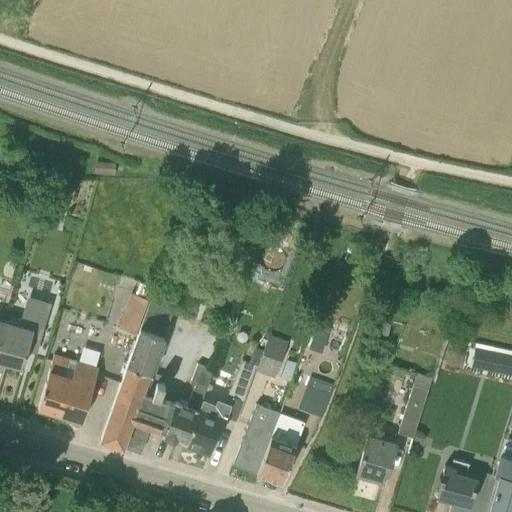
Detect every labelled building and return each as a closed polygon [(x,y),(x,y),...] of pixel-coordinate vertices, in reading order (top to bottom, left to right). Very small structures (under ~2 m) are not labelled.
[(94,173),(114,174),(115,163),(95,161),(94,173)] [(282,233),(287,218),(274,214),(269,228),(282,233)] [(148,298),(131,292),(117,326),(133,333),(148,298)] [(29,342),(39,345),(51,302),(27,295),(19,323),(5,319),(0,337),(0,359),(22,366),(29,342)] [(139,326),(100,437),(140,451),(150,425),(163,429),(163,431),(173,404),(158,399),(164,383),(156,381),(151,393),(144,391),(164,335),(174,307),(150,298),(140,327),(139,326)] [(269,333),(264,347),(255,370),(274,377),(288,340),(269,333)] [(200,396),(185,440),(209,450),(215,435),(220,436),(227,417),(236,420),(255,370),(264,347),(254,343),(247,361),(241,359),(224,400),(216,397),(214,402),(202,397),(200,396)] [(511,349),(476,343),(472,364),(511,370),(511,349)] [(37,407),(81,420),(98,366),(53,353),(37,407)] [(286,360),(280,377),(289,381),(296,363),(286,360)] [(193,384),(190,392),(200,396),(202,397),(212,369),(197,363),(190,382),(193,384)] [(431,377),(416,372),(396,432),(411,437),(431,377)] [(322,409),(328,383),(313,380),(307,405),(322,409)] [(200,396),(190,392),(185,406),(174,402),(173,404),(163,431),(165,432),(164,436),(174,440),(176,436),(178,437),(178,438),(185,440),(200,396)] [(255,403),(232,462),(258,472),(281,412),(255,403)] [(258,472),(278,480),(281,481),(304,421),(281,412),(258,472)] [(502,450),(511,452),(511,429),(507,429),(502,450)] [(366,436),(356,472),(380,479),(383,470),(387,472),(396,445),(366,436)] [(447,461),(442,478),(439,477),(437,482),(441,483),(437,496),(438,496),(469,504),(468,505),(470,505),(478,477),(461,471),(466,457),(453,453),(451,462),(447,461)] [(491,511),(494,511),(511,511),(511,456),(501,453),(496,472),(501,474),(491,511)]
